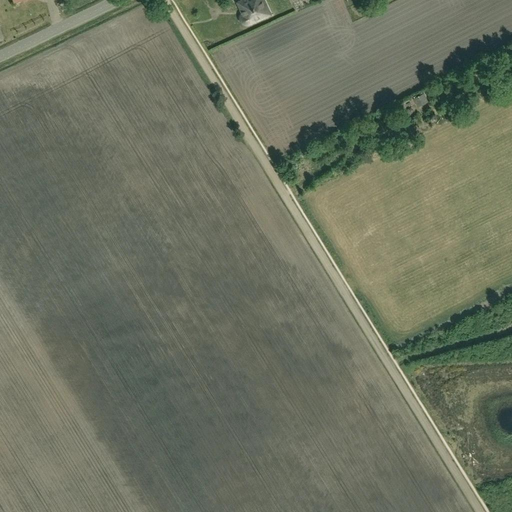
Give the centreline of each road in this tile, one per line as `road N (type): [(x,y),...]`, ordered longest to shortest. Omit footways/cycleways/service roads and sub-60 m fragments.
road 1 (track): [(479,511),(166,0)]
road 2 (tertiary): [(0,56),(117,0)]
